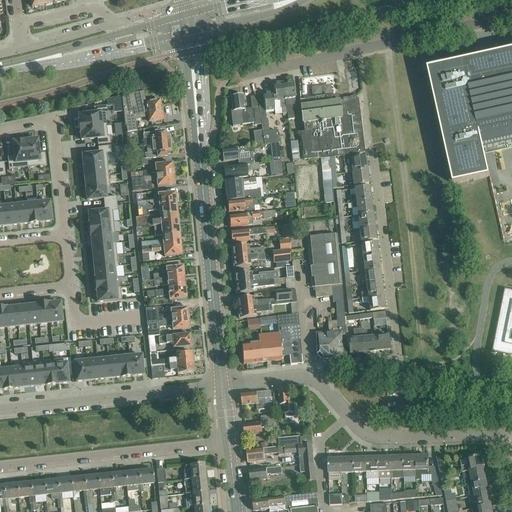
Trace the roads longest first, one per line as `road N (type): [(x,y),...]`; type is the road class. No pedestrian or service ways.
road 1 (residential): [(407,436),(371,149)]
road 2 (unclassified): [(241,76),(511,16)]
road 3 (tertiary): [(221,385),(199,155)]
road 4 (residential): [(0,467),(229,442)]
road 5 (residential): [(0,409),(221,385)]
road 6 (residential): [(221,385),(313,378),(368,435),(407,436)]
road 7 (residential): [(0,128),(52,123),(65,235)]
road 8 (residential): [(65,235),(71,286),(0,293)]
road 9 (tertiary): [(199,155),(198,33)]
